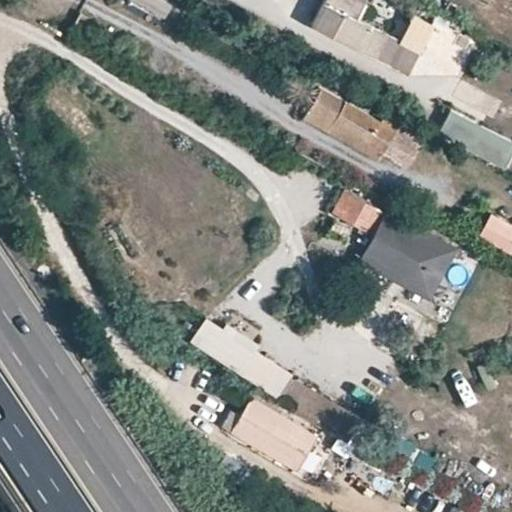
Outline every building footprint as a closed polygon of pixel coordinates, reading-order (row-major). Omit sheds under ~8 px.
[(140,0),(160,15),(171,0),(140,0)] [(350,8),(336,1),(336,0),(320,0),(316,8),(310,20),(346,39),(353,43),(372,52),(382,32),(348,13),(350,8)] [(342,99),(328,122),(353,136),(370,146),(379,151),(399,117),(380,106),(373,117),(342,99)] [(451,114),(442,130),(488,155),(498,139),(451,114)] [(342,187),(331,209),(368,229),(379,207),(342,187)] [(511,219),(487,206),(474,229),(509,248),(511,241),(511,219)] [(427,293),(451,246),(384,210),(360,256),(398,277),(427,293)] [(276,390),(292,361),(202,311),(186,340),(276,390)] [(249,391),(222,377),(213,393),(240,407),(249,391)] [(363,419),(290,380),(276,406),(286,411),(349,445),(363,419)] [(284,415),(286,411),(276,406),(249,391),(240,407),(231,424),(256,437),(284,452),(298,426),(299,423),(284,415)] [(310,432),(298,426),(284,452),(296,459),(310,432)] [(405,478),(395,500),(422,511),(438,511),(446,496),(405,478)]
